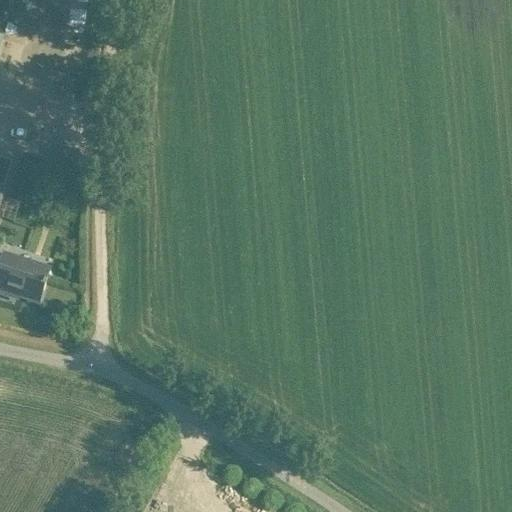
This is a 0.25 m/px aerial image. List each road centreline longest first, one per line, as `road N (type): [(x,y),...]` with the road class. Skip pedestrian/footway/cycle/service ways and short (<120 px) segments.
road 1 (track): [(116,0),(100,168),(98,374)]
road 2 (unclassified): [(328,511),(124,381),(0,352)]
